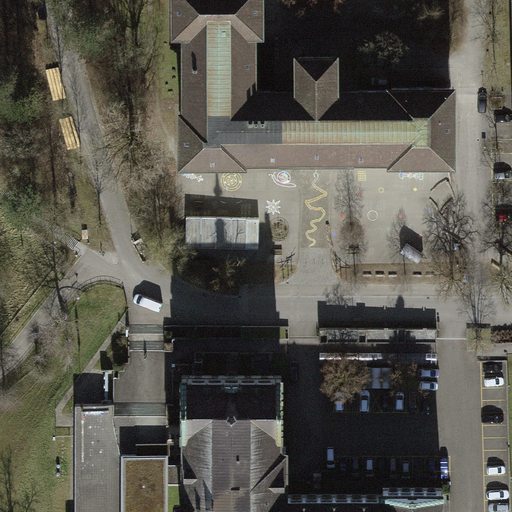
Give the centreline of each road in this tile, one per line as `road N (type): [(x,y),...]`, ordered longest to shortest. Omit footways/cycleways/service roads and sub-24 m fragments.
road 1 (residential): [(61,0),(78,93),(143,285),(207,308),(511,311)]
road 2 (unknown): [(316,310),(307,382),(313,401),(325,409),(446,410)]
